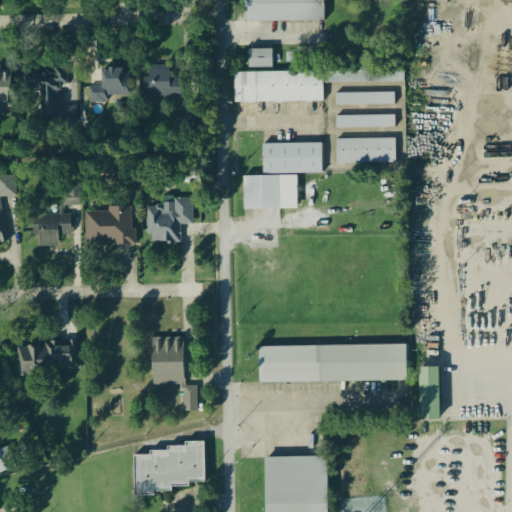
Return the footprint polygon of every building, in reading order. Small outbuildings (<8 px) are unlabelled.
[(245,0),(246,23),(326,22),(325,0),(245,0)] [(274,68),(274,50),(249,50),(249,69),(274,68)] [(145,98),(184,97),(183,78),(170,78),(170,66),(150,67),(150,78),(144,78),(145,98)] [(89,104),(109,104),(109,102),(130,102),(130,69),(103,69),(103,87),(89,87),(89,104)] [(39,121),(76,117),(75,107),(64,108),(61,85),(70,84),(69,70),(34,74),(39,121)] [(0,71),(0,113),(15,113),(14,71),(0,71)] [(405,83),(405,71),(325,71),(325,84),(405,83)] [(235,73),(236,104),(324,102),(324,72),(235,73)] [(395,93),(335,94),(336,107),(395,106),(395,93)] [(396,116),(336,117),(336,129),(396,128),(396,116)] [(396,139),(337,140),(337,165),(396,164),(396,139)] [(323,174),(323,144),(263,145),(264,175),(323,174)] [(0,249),(4,248),(5,229),(1,211),(1,199),(8,197),(16,197),(16,181),(15,176),(5,178),(0,178),(0,249)] [(299,209),(298,176),(244,177),(245,210),(299,209)] [(80,188),(61,188),(61,215),(65,215),(65,206),(80,207),(80,188)] [(147,203),(148,245),(183,244),(182,226),(194,225),(193,202),(147,203)] [(132,230),(132,207),(109,207),(109,212),(85,213),(86,247),(137,246),(136,230),(132,230)] [(72,236),(72,216),(34,216),(34,237),(39,237),(39,248),(60,248),(60,236),(72,236)] [(187,385),(186,338),(153,339),(154,386),(187,385)] [(80,370),(78,340),(68,341),(68,346),(56,347),(56,344),(18,346),(19,373),(80,370)] [(408,345),(260,346),(260,382),(408,382),(408,345)] [(18,356),(9,357),(10,380),(19,379),(18,356)] [(442,421),(441,367),(421,368),(422,421),(442,421)] [(198,387),(184,387),(184,412),(198,413),(198,387)] [(203,448),(147,449),(147,457),(133,457),(134,496),(170,496),(170,487),(203,486),(203,448)] [(0,471),(9,473),(11,453),(0,451),(0,471)] [(326,511),(326,458),(264,459),(264,511),(326,511)]
